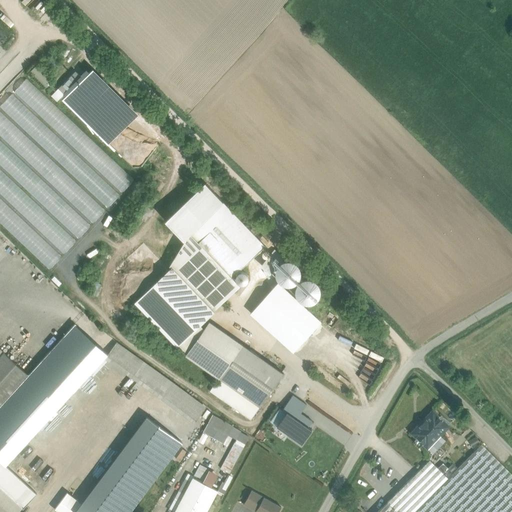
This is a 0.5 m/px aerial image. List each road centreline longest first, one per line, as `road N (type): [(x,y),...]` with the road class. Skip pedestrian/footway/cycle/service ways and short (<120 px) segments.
road 1 (track): [(58,0),(411,359)]
road 2 (unclassified): [(511,298),(411,359),(324,511)]
